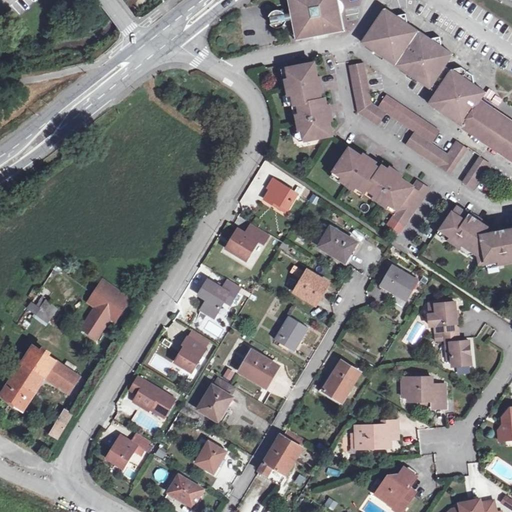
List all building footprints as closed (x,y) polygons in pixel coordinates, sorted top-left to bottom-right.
[(288,27),(290,24),(295,23),(299,41),(344,32),(339,4),(337,0),(291,0),(294,14),(288,15),(285,13),(281,12),(279,12),(276,13),(274,14),(272,17),(271,19),(272,26),(275,29),(279,30),(283,30),(285,30),(288,27)] [(384,7),(376,20),(397,16),(384,7)] [(361,41),(397,65),(412,44),(407,23),(405,15),(397,16),(376,20),(361,41)] [(407,23),(412,44),(420,32),(407,23)] [(420,32),(412,44),(432,40),(420,32)] [(412,44),(397,65),(415,78),(432,89),(446,68),(441,46),(440,38),(432,40),(412,44)] [(455,55),(441,46),(446,68),(455,55)] [(305,129),(307,140),(335,135),(332,120),(336,120),(335,113),(331,113),(330,105),(329,98),(325,99),(324,91),(322,84),(326,84),(325,76),(321,76),(318,62),(291,67),(293,77),(289,78),(290,85),(291,93),(295,92),(297,104),(301,103),(303,114),(299,114),(300,122),(301,129),(305,129)] [(369,74),(367,63),(353,66),(361,112),(380,125),(388,113),(381,108),(374,103),(373,98),(369,74)] [(430,104),(465,127),(480,104),(476,85),(474,76),(470,73),(462,68),(453,70),(430,104)] [(476,85),(480,104),(487,93),(476,85)] [(295,104),(297,104),(295,92),(291,93),(289,94),(291,105),(295,104)] [(442,132),(389,96),(381,108),(388,113),(417,133),(433,144),(442,132)] [(296,115),(299,114),(303,114),(301,103),(297,104),(295,104),(296,115)] [(465,127),(511,158),(511,126),(509,124),(480,104),(465,127)] [(301,141),(307,140),(305,129),(301,129),(299,130),(301,141)] [(442,167),(450,155),(433,144),(417,133),(409,145),(442,167)] [(459,142),(450,155),(442,167),(452,175),(469,149),(459,142)] [(351,148),(335,171),(344,177),(342,180),(347,184),(355,189),(357,186),(366,192),(367,189),(376,195),(374,198),(381,202),(387,207),(389,204),(399,211),(395,216),(389,225),(400,233),(430,190),(419,182),(415,187),(403,179),(405,175),(399,171),(397,175),(391,171),(384,166),(382,169),(376,165),(370,161),(372,158),(365,153),(363,157),(351,148)] [(492,165),(482,157),(465,184),(475,191),(477,188),(485,177),(493,165),(492,165)] [(344,177),(335,171),(332,176),(340,183),(342,180),(344,177)] [(275,200),(289,209),(298,194),(275,179),(269,188),(271,190),(265,199),(273,204),(275,200)] [(364,194),(366,192),(357,186),(355,189),(353,191),(362,197),(364,194)] [(373,200),(374,198),(376,195),(367,189),(366,192),(364,194),(373,200)] [(287,213),(289,209),(275,200),(273,204),(287,213)] [(386,209),(395,216),(399,211),(389,204),(387,207),(386,209)] [(511,232),(506,233),(490,236),(487,235),(490,230),(470,216),(470,217),(457,208),(441,231),(451,238),(448,241),(471,257),(474,254),(479,258),(480,267),(488,265),(489,269),(511,264),(511,232)] [(472,213),(470,216),(490,230),(487,235),(490,236),(506,233),(505,229),(497,231),(472,213)] [(264,246),(270,235),(254,226),(248,236),(238,230),(232,240),(235,242),(232,248),(233,253),(247,262),(258,243),(264,246)] [(345,264),(357,244),(331,229),(319,248),(345,264)] [(451,238),(441,231),(439,235),(448,241),(451,238)] [(227,250),(233,253),(232,248),(235,242),(232,240),(227,250)] [(285,244),(282,249),(288,252),(291,248),(285,244)] [(405,304),(417,285),(392,270),(381,289),(405,304)] [(314,305),(327,284),(309,273),(296,295),(314,305)] [(222,291),(217,288),(207,282),(198,297),(207,302),(201,311),(214,320),(221,310),(217,307),(221,301),(225,304),(229,306),(240,290),(227,282),(224,288),(222,291)] [(103,302),(121,315),(130,301),(105,283),(96,296),(103,302)] [(41,308),(36,315),(48,323),(58,309),(46,300),(41,308)] [(103,302),(99,308),(109,314),(112,317),(117,320),(121,315),(103,302)] [(30,310),(36,315),(41,308),(34,303),(30,310)] [(436,335),(444,334),(454,333),(458,332),(457,322),(455,304),(435,306),(436,315),(429,316),(430,328),(435,328),(436,335)] [(428,307),(429,316),(436,315),(435,306),(428,307)] [(109,314),(99,308),(84,329),(94,335),(109,314)] [(112,317),(109,314),(94,335),(97,338),(112,317)] [(293,352),(307,329),(290,318),(276,342),(293,352)] [(450,361),(451,368),(471,366),(468,342),(459,343),(459,339),(458,332),(454,333),(444,334),(444,335),(444,341),(444,342),(445,348),(443,348),(445,362),(450,361)] [(190,334),(186,340),(205,351),(209,345),(190,334)] [(174,365),(191,375),(205,351),(186,340),(182,348),(184,349),(174,365)] [(44,378),(56,361),(33,346),(0,394),(0,395),(23,411),(44,378)] [(265,387),(278,367),(252,352),(241,372),(265,387)] [(343,400),(361,370),(343,359),(325,389),(343,400)] [(80,377),(56,361),(44,378),(69,394),(80,377)] [(408,400),(408,403),(419,403),(432,403),(432,409),(432,410),(446,410),(446,386),(434,386),(433,379),(429,379),(429,375),(414,375),(414,379),(408,379),(408,400)] [(219,379),(214,387),(213,386),(199,410),(218,422),(233,398),(231,397),(236,389),(219,379)] [(148,413),(149,412),(163,420),(174,402),(137,380),(129,392),(137,397),(133,404),(148,413)] [(511,409),(509,410),(502,420),(503,429),(498,436),(499,443),(511,441),(511,409)] [(56,439),(72,415),(64,410),(49,435),(56,439)] [(356,434),(356,450),(384,449),(383,441),(391,441),(399,440),(398,422),(392,423),(383,424),(382,424),(382,427),(356,428),(356,434)] [(288,432),(285,437),(302,448),(306,443),(288,432)] [(302,448),(285,437),(281,435),(259,472),(274,480),(281,485),(302,448)] [(136,436),(130,445),(120,439),(105,461),(123,472),(136,450),(143,454),(149,444),(136,436)] [(214,474),(227,453),(209,442),(196,463),(214,474)] [(317,449),(313,455),(319,459),(323,453),(317,449)] [(328,466),(325,473),(339,479),(342,471),(328,466)] [(398,503),(405,508),(413,496),(408,492),(419,474),(409,467),(403,469),(395,481),(387,476),(375,495),(394,508),(398,503)] [(274,480),(259,472),(257,476),(271,484),(274,480)] [(300,474),(295,482),(300,486),(305,477),(300,474)] [(193,508),(204,491),(179,476),(169,493),(193,508)] [(511,511),(511,509),(511,500),(506,496),(501,504),(511,511)] [(336,508),(338,501),(328,498),(326,505),(336,508)] [(450,511),(496,511),(494,501),(481,504),(480,500),(473,502),(467,503),(459,505),(460,509),(452,511),(450,511)] [(398,503),(394,508),(399,511),(401,511),(405,508),(398,503)]
